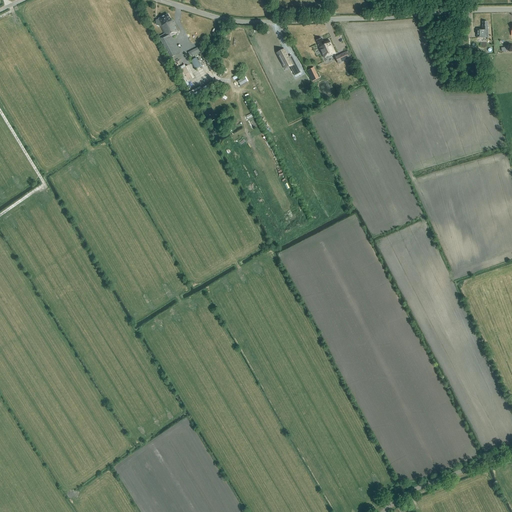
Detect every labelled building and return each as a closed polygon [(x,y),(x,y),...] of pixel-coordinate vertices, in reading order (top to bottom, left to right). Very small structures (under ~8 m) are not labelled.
[(172,21),(168,14),(156,21),(156,25),(160,27),(161,26),(165,35),(159,38),(170,59),(180,53),(177,48),(176,46),(173,48),(168,39),(175,35),(175,34),(179,32),(173,21),(172,21)] [(488,38),(488,36),(488,26),(487,26),(487,22),(482,22),(483,26),(482,26),(482,29),(481,29),(480,29),(477,29),(477,38),(483,38),(488,38)] [(271,32),(269,34),(275,44),(277,43),(280,49),(285,46),(275,29),(271,31),(271,32)] [(335,53),(329,40),(324,43),(322,38),(316,41),(319,45),(318,45),(324,58),(328,56),(335,53)] [(200,47),(189,52),(192,57),(203,51),(200,47)] [(284,50),(277,53),(283,65),(290,62),(296,76),(300,74),(292,57),(289,59),(284,50)] [(336,57),(339,63),(351,57),(348,51),(336,57)] [(201,66),(196,58),(191,61),(196,69),(201,66)] [(194,77),(188,65),(185,66),(184,64),(180,67),(187,81),(194,77)] [(190,94),(202,89),(200,86),(188,92),(190,94)]
